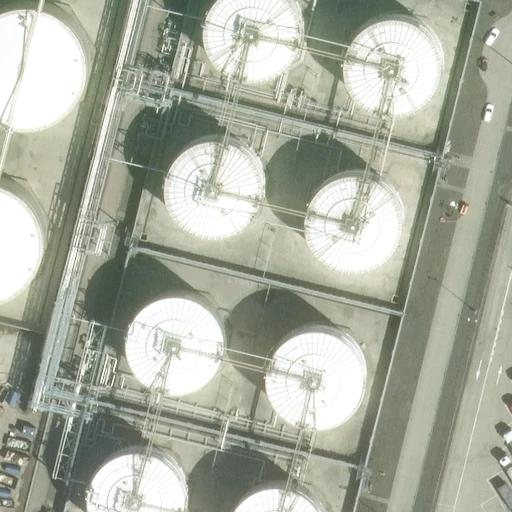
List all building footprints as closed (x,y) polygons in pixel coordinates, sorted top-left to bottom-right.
[(219,58),(229,68),(241,75),(254,78),(268,78),(282,73),(293,65),(302,54),(307,41),(308,27),(306,13),(299,1),(298,0),(220,0),(216,5),(211,18),(210,32),(213,45),(219,58)] [(18,122),(33,125),(49,123),(64,116),(77,107),(86,94),(93,79),(95,63),(93,47),(86,33),(77,20),(63,10),(48,4),(31,2),(14,5),(0,11),(0,114),(3,117),(18,122)] [(357,93),(367,103),(379,110),(392,113),(406,113),(420,108),(431,100),(440,89),(445,76),(446,62),(444,48),(437,36),(428,26),(415,19),(402,15),(388,16),(374,21),(363,29),(354,40),(349,53),(348,67),(350,80),(357,93)] [(180,216),(190,226),(202,233),(215,236),(229,235),(243,231),(254,223),(263,212),(268,199),(269,185),(267,171),(260,159),(251,148),(238,141),(225,138),(211,139),(198,143),(186,151),(177,162),(172,175),(171,189),(173,203),(180,216)] [(320,250),(330,260),(342,267),(355,271),(369,270),(383,265),(394,257),(403,246),(408,233),(409,219),(407,206),(400,193),(391,183),(379,176),(365,173),(351,173),(338,178),(326,186),(317,197),(312,210),(311,224),(314,238),(320,250)] [(0,296),(4,297),(18,290),(31,281),(41,268),(47,253),(49,237),(47,221),(41,207),(31,194),(18,184),(2,178),(0,177),(0,296)] [(141,369),(151,379),(163,386),(177,389),(191,389),(204,384),(216,376),(224,365),(229,352),(231,338),(228,324),(222,312),(212,302),(200,295),(186,291),(172,292),(159,297),(148,305),(139,316),(134,329),(132,343),(135,356),(141,369)] [(281,402),(290,412),(302,419),(316,423),(330,422),(343,417),(355,409),(363,398),(369,385),(370,371),(367,358),(361,345),(351,335),(339,328),(325,325),(311,325),(298,330),(287,338),(278,349),(273,362),(271,376),(274,390),(281,402)] [(189,511),(191,509),(192,495),(190,482),(183,469),(173,459),(161,452),(148,449),(134,449),(120,454),(109,462),(100,473),(95,486),(94,500),(96,511),(189,511)] [(328,511),(323,502),(314,492),(301,485),(288,481),(274,482),(261,487),(249,495),(240,506),(237,511),(328,511)]
